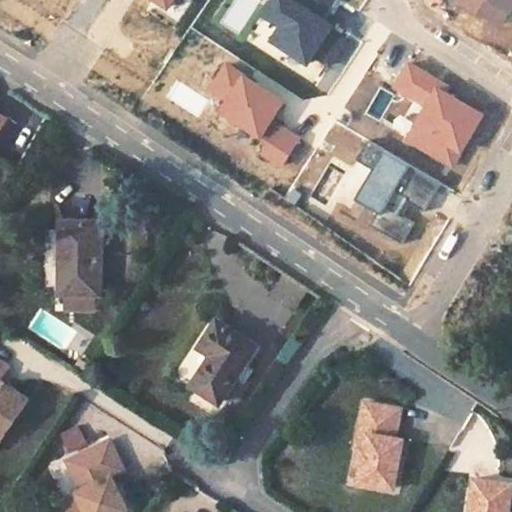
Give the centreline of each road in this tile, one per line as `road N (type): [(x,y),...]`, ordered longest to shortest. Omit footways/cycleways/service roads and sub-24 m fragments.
road 1 (residential): [(0,62),(354,295)]
road 2 (residential): [(354,295),(228,481)]
road 3 (residential): [(410,333),(511,160)]
road 4 (residential): [(391,0),(400,21),(511,90)]
road 5 (residential): [(410,333),(511,401)]
